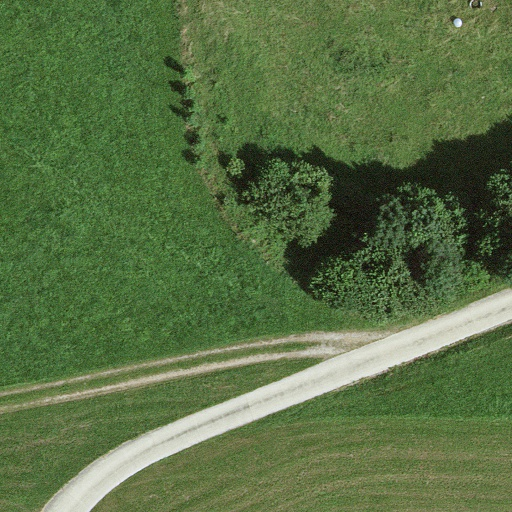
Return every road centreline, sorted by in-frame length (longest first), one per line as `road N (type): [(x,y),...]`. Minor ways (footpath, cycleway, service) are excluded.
road 1 (track): [(0,410),(263,350),(385,352)]
road 2 (track): [(63,511),(91,483),(163,440),(385,352)]
road 3 (track): [(385,352),(511,302)]
